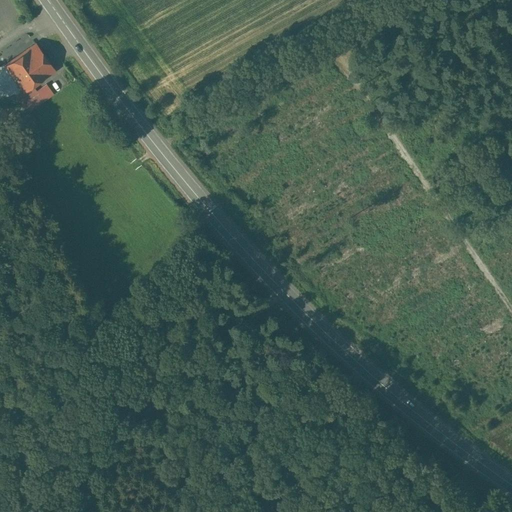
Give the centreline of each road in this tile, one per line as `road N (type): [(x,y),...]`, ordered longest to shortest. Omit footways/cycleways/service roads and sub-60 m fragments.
road 1 (secondary): [(47,0),(135,121),(284,292),(415,411),(511,484)]
road 2 (track): [(113,405),(365,511)]
road 3 (track): [(113,405),(292,285)]
